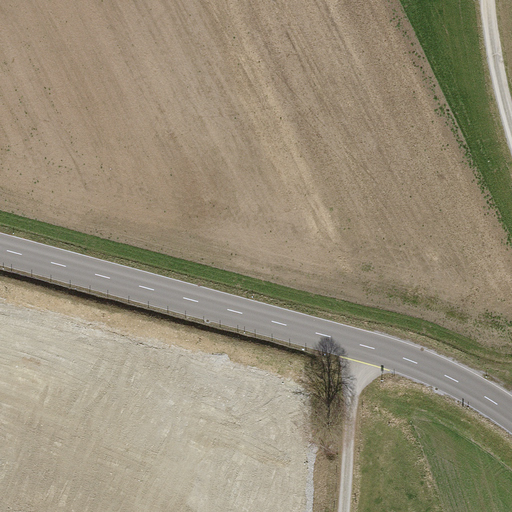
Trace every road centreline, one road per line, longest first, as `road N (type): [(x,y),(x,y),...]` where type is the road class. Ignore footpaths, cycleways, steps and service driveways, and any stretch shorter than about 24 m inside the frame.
road 1 (tertiary): [(511,418),(422,365),(363,345),(0,248)]
road 2 (track): [(345,511),(363,345)]
road 3 (track): [(485,0),(511,135)]
